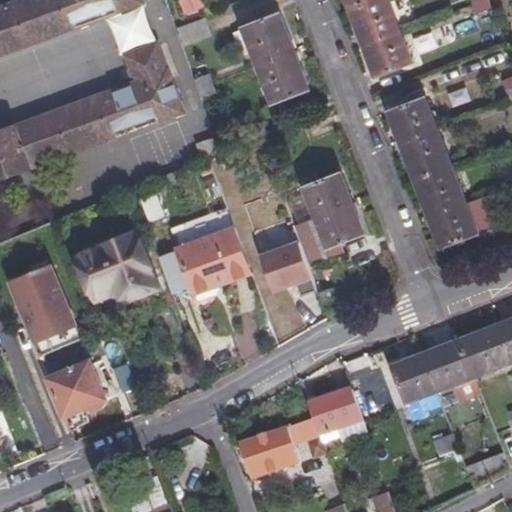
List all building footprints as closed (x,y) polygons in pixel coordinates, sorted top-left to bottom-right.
[(0,0),(0,51),(142,1),(141,0),(0,0)] [(179,0),(180,0),(186,16),(206,7),(203,0),(179,0)] [(364,0),(348,6),(362,45),(398,31),(387,0),(364,0)] [(491,0),(475,0),(478,13),(494,9),(491,0)] [(241,25),(255,64),(291,50),(277,11),(241,25)] [(208,17),(179,27),(185,45),(214,35),(208,17)] [(410,61),(398,31),(362,45),(374,75),(410,61)] [(0,174),(182,110),(157,41),(123,52),(133,79),(0,126),(0,174)] [(291,50),(255,64),(270,101),(305,89),(291,50)] [(399,139),(435,126),(424,95),(387,108),(399,139)] [(399,139),(413,177),(450,164),(435,126),(399,139)] [(427,214),(464,200),(450,164),(413,177),(427,214)] [(302,186),(313,217),(349,203),(338,172),(302,186)] [(152,222),(169,215),(159,191),(142,198),(152,222)] [(464,200),(427,214),(440,248),(476,234),(464,200)] [(349,203),(313,217),(325,247),(361,234),(349,203)] [(233,228),(176,248),(192,297),(219,289),(217,284),(248,273),(233,228)] [(134,232),(79,253),(96,296),(110,290),(117,291),(123,296),(154,284),(134,232)] [(34,344),(82,329),(61,264),(13,280),(34,344)] [(317,317),(317,303),(298,303),(298,316),(317,317)] [(511,322),(495,329),(509,364),(511,363),(511,322)] [(509,364),(495,329),(457,343),(471,379),(509,364)] [(471,379),(457,343),(418,358),(434,394),(471,379)] [(434,394),(418,358),(389,368),(403,405),(434,394)] [(89,360),(49,376),(63,415),(85,406),(95,407),(98,406),(102,397),(89,360)] [(313,417),(319,435),(361,420),(350,388),(308,404),(313,417)] [(308,404),(307,401),(289,407),(289,408),(282,412),(283,414),(231,434),(235,446),(238,445),(266,434),(287,427),(313,417),(308,404)] [(266,434),(238,445),(245,459),(258,455),(266,474),(300,462),(294,446),(320,437),(319,435),(313,417),(287,427),(266,434)] [(475,480),(508,468),(503,455),(471,467),(475,480)] [(377,511),(398,511),(393,493),(373,498),(377,511)] [(346,511),(342,501),(329,505),(331,511),(346,511)]
